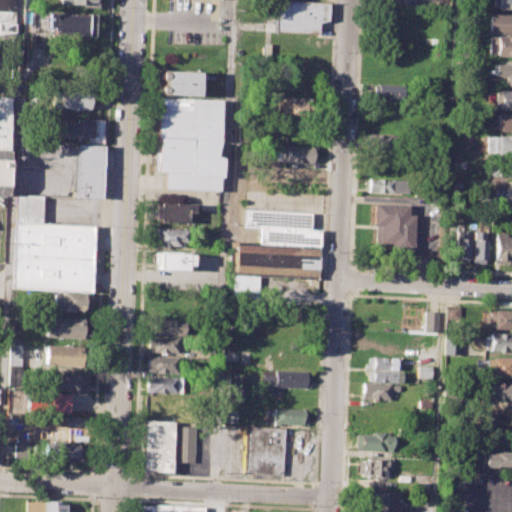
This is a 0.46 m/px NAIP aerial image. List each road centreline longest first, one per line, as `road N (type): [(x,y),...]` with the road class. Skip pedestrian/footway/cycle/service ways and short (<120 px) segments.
road 1 (residential): [(132,0),(109,511)]
road 2 (residential): [(329,511),(349,0)]
road 3 (residential): [(0,478),(330,497)]
road 4 (residential): [(511,289),(338,280)]
